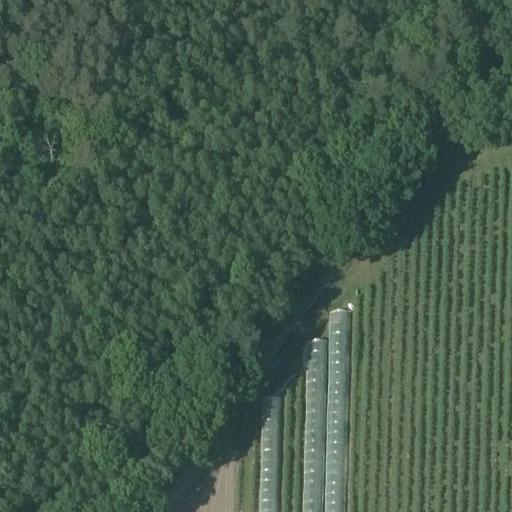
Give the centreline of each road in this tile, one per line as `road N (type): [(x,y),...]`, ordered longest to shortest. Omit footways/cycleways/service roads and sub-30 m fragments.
road 1 (track): [(422,156),(132,511)]
road 2 (track): [(511,26),(460,79),(422,156)]
